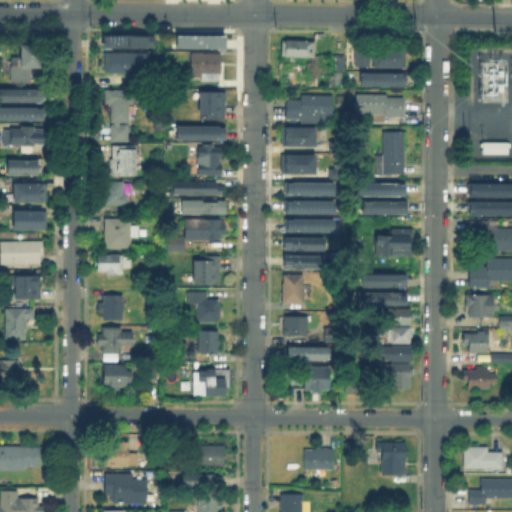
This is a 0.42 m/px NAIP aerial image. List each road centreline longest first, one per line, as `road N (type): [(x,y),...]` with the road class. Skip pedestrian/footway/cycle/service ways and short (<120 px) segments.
road 1 (residential): [(511,16),(0,11)]
road 2 (residential): [(511,417),(0,413)]
road 3 (residential): [(433,511),(437,0)]
road 4 (residential): [(69,511),(72,0)]
road 5 (residential): [(251,511),(254,0)]
